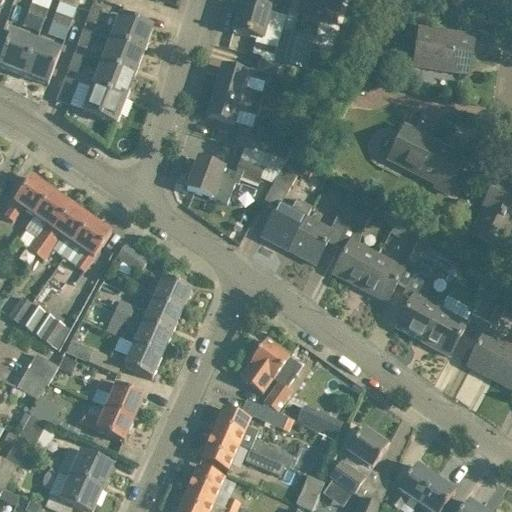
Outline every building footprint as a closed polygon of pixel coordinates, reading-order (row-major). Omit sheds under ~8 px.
[(59,4),(74,10),(78,0),(59,0),(58,4),(59,4)] [(281,18),(285,6),(261,0),(238,0),(236,8),(240,9),(233,34),(263,43),(271,15),(281,18)] [(303,0),(299,16),(335,26),(341,0),(303,0)] [(59,4),(46,35),(63,43),(73,20),(76,11),(74,10),(59,4)] [(31,5),(27,15),(44,22),(47,12),(31,5)] [(86,23),(95,26),(101,11),(92,7),(86,23)] [(110,42),(143,55),(153,30),(119,17),(110,42)] [(83,31),(76,48),(86,52),(92,35),(83,31)] [(365,38),(357,34),(345,55),(353,60),(365,38)] [(36,44),(11,35),(0,64),(0,68),(23,77),(36,44)] [(292,37),(283,66),(305,72),(314,43),(292,37)] [(418,37),(413,68),(469,77),(475,41),(453,38),(453,43),(418,37)] [(134,78),(143,55),(110,42),(101,66),(134,78)] [(48,87),(60,53),(36,44),(23,77),(48,87)] [(73,55),(67,72),(77,76),(83,59),(73,55)] [(279,66),(259,60),(256,74),(275,79),(279,66)] [(92,90),(125,102),(134,78),(101,66),(92,90)] [(279,66),(276,77),(281,79),(282,77),(284,67),(279,66)] [(215,95),(260,108),(264,96),(244,91),(248,77),(222,70),(215,95)] [(56,103),(69,108),(78,85),(65,80),(56,103)] [(83,114),(116,127),(125,102),(92,90),(83,114)] [(207,120),(234,127),(238,113),(257,119),(260,108),(215,95),(207,120)] [(330,145),(337,123),(323,118),(316,140),(330,145)] [(260,153),(263,143),(237,136),(235,147),(260,153)] [(420,137),(405,167),(451,190),(461,171),(462,172),(464,168),(463,168),(466,160),(420,137)] [(285,143),(273,140),(268,157),(280,160),(285,143)] [(263,203),(277,210),(262,239),(288,253),(306,220),(280,207),(297,178),(301,180),(307,169),(290,158),(263,203)] [(235,177),(259,185),(264,170),(241,161),(235,177)] [(187,192),(196,195),(212,202),(212,200),(225,205),(230,193),(217,188),(224,172),(198,162),(187,192)] [(14,206),(4,219),(13,225),(16,221),(22,212),(33,219),(34,220),(52,194),(31,180),(14,206)] [(511,186),(498,180),(481,212),(483,213),(471,236),(498,250),(510,227),(511,228),(511,186)] [(335,221),(348,227),(363,200),(350,193),(335,221)] [(34,220),(25,232),(36,239),(28,251),(36,258),(71,208),(52,194),(34,220)] [(333,277),(360,291),(378,258),(356,246),(377,207),(363,200),(348,227),(336,250),(345,255),(333,277)] [(52,252),(64,260),(91,222),(71,208),(36,258),(44,263),(52,252)] [(315,267),(320,258),(333,234),(306,220),(288,253),(315,267)] [(64,260),(83,274),(93,261),(111,236),(91,222),(64,260)] [(405,264),(416,270),(428,248),(417,242),(405,264)] [(126,247),(116,260),(139,276),(149,263),(126,247)] [(423,345),(427,336),(440,312),(416,299),(433,266),(446,273),(452,261),(428,248),(416,270),(402,296),(412,301),(396,330),(423,345)] [(387,305),(404,272),(378,258),(360,291),(387,305)] [(446,274),(456,279),(461,269),(451,264),(446,274)] [(163,280),(153,303),(181,315),(191,293),(163,280)] [(121,289),(104,282),(101,290),(118,296),(121,289)] [(495,295),(479,287),(466,313),(481,321),(495,295)] [(508,302),(495,295),(481,321),(495,328),(508,302)] [(8,320),(17,326),(31,306),(22,300),(8,320)] [(115,312),(119,305),(112,302),(109,309),(114,311),(115,312)] [(147,316),(119,303),(119,305),(115,312),(158,331),(171,337),(181,315),(153,303),(147,316)] [(17,326),(41,341),(51,348),(64,328),(31,306),(17,326)] [(171,337),(158,331),(115,312),(111,321),(127,328),(125,332),(138,338),(134,347),(161,359),(171,337)] [(450,359),(454,350),(467,326),(440,312),(427,336),(423,345),(450,359)] [(494,383),(499,374),(511,350),(485,336),(467,368),(494,383)] [(88,365),(93,352),(71,343),(66,355),(88,365)] [(262,396),(272,381),(278,386),(286,392),(301,369),(289,360),(266,343),(250,366),(251,367),(241,382),(262,396)] [(128,359),(113,353),(109,362),(124,369),(152,382),(161,359),(134,347),(128,359)] [(511,350),(499,374),(494,383),(511,391),(511,350)] [(30,368),(23,379),(45,392),(52,381),(58,370),(36,357),(30,368)] [(76,364),(64,358),(58,371),(71,377),(76,364)] [(46,392),(45,392),(23,379),(17,390),(39,403),(41,399),(46,392)] [(106,410),(134,423),(144,400),(116,388),(115,388),(100,382),(96,391),(111,398),(106,410)] [(297,424),(336,439),(345,417),(306,402),(297,424)] [(250,453),(280,466),(284,456),(254,443),(258,434),(247,430),(252,419),(283,432),(288,421),(247,403),(240,418),(223,410),(211,436),(239,448),(239,449),(250,453)] [(134,423),(106,410),(100,423),(85,416),(80,426),(124,445),(134,423)] [(30,418),(18,440),(10,451),(24,459),(31,447),(34,449),(40,439),(42,435),(46,428),(47,428),(30,418)] [(330,482),(354,499),(364,483),(354,476),(361,465),(372,472),(388,449),(363,432),(347,456),(349,457),(343,467),(341,465),(330,482)] [(17,440),(8,435),(3,443),(12,448),(17,440)] [(228,474),(239,449),(239,448),(211,436),(200,462),(228,474)] [(70,478),(102,493),(113,469),(81,455),(69,450),(59,473),(70,478)] [(0,490),(4,493),(16,470),(18,471),(24,459),(10,451),(4,462),(0,470),(0,490)] [(289,471),(290,470),(280,466),(250,453),(245,464),(271,475),(276,465),(289,471)] [(417,508),(430,490),(436,481),(416,468),(389,508),(394,511),(398,511),(407,500),(417,508)] [(186,495),(213,507),(225,481),(197,469),(186,495)] [(70,478),(60,503),(80,511),(93,511),(102,493),(70,478)] [(323,486),(308,479),(301,494),(317,501),(323,486)] [(436,481),(430,490),(417,508),(423,511),(443,511),(455,495),(436,481)] [(0,501),(13,509),(18,500),(4,493),(0,490),(0,501)] [(178,511),(225,511),(213,507),(186,495),(178,511)] [(238,511),(241,507),(229,501),(225,511),(238,511)] [(363,501),(357,511),(377,511),(379,508),(363,501)]
